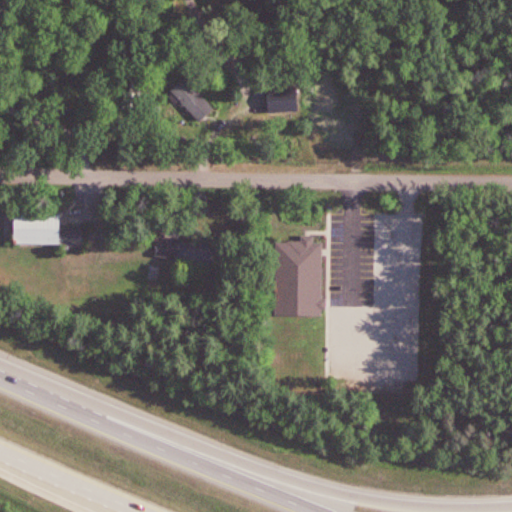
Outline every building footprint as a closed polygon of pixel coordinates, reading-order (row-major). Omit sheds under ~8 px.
[(172,92),(201,122),(214,109),(184,80),(172,92)] [(301,111),(300,86),(271,86),(271,112),(301,111)] [(63,214),(17,213),(16,246),(83,247),(83,228),(63,228),(63,214)] [(315,236),(301,236),(301,241),(277,241),(275,316),(323,317),(324,243),(315,243),(315,236)] [(216,246),(159,238),(156,258),(213,266),(216,246)]
